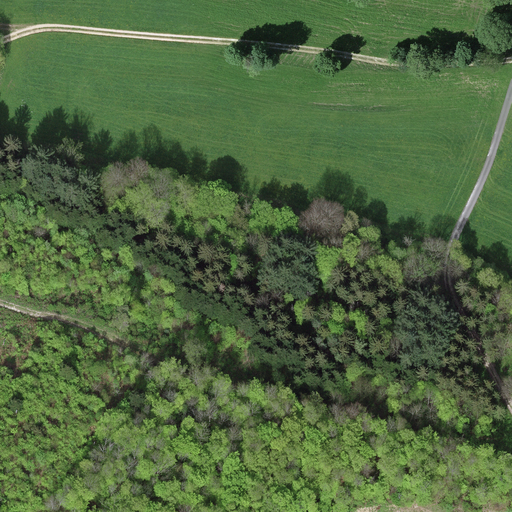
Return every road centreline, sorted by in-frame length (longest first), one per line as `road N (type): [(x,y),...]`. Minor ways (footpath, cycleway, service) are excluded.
road 1 (track): [(511,462),(190,373),(95,329),(0,300)]
road 2 (track): [(511,60),(374,63),(73,26),(0,39)]
road 3 (track): [(511,410),(454,302),(448,274),(450,244),(511,91)]
